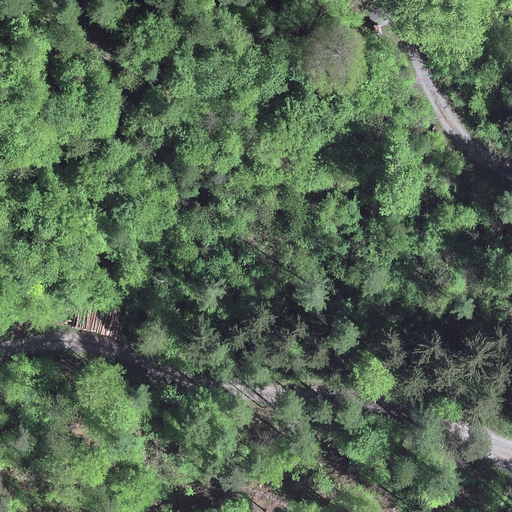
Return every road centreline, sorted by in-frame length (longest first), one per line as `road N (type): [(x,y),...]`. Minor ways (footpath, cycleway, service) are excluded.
road 1 (track): [(511,449),(338,392),(261,394),(197,384),(115,349),(0,342)]
road 2 (track): [(400,0),(440,104),(476,156),(511,172)]
